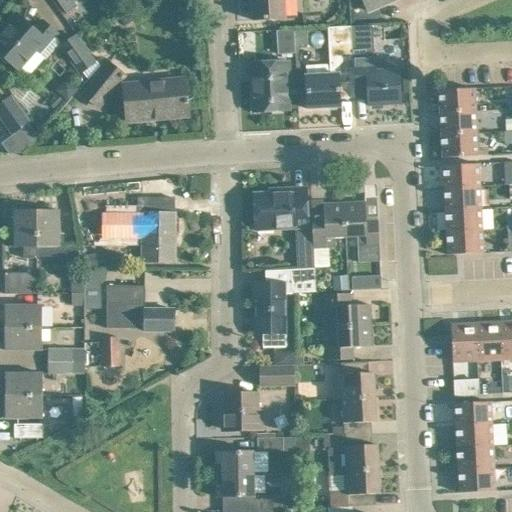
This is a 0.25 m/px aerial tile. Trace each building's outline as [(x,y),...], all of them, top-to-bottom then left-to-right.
[(56,0),(66,14),(77,6),(74,1),(74,0),(56,0)] [(285,19),(283,0),(251,0),(253,20),(285,19)] [(363,0),(368,12),(387,3),(385,0),(363,0)] [(128,11),(118,19),(125,27),(134,19),(128,11)] [(5,31),(0,36),(0,53),(1,55),(7,59),(9,61),(18,70),(19,69),(28,77),(45,57),(40,52),(53,38),(54,36),(56,34),(42,21),(34,30),(18,16),(5,31)] [(352,48),(353,55),(355,95),(368,95),(368,106),(400,104),(398,70),(378,71),(375,71),(373,26),(351,27),(352,48)] [(355,99),(355,95),(353,55),(352,48),(351,27),(328,28),(330,75),(306,76),(307,109),(340,107),(340,99),(355,99)] [(294,30),(295,59),(302,59),(301,40),(307,40),(307,29),(294,30)] [(83,71),(90,81),(105,64),(101,58),(94,62),(76,37),(62,47),(80,73),(83,71)] [(255,91),(252,91),(253,112),(288,110),(288,109),(298,109),(297,93),(287,94),(287,79),(289,79),(288,62),(254,64),(255,91)] [(90,82),(98,77),(83,94),(98,107),(124,77),(109,64),(107,67),(105,64),(90,81),(90,82)] [(66,78),(55,90),(67,102),(78,89),(66,78)] [(184,79),(124,85),(128,122),(187,116),(186,104),(188,104),(188,99),(186,99),(184,79)] [(475,89),(445,90),(439,91),(440,113),(476,111),(475,89)] [(0,116),(12,133),(28,122),(10,97),(0,104),(0,116)] [(440,113),(441,135),(477,134),(476,111),(440,113)] [(478,156),(478,155),(486,154),(486,147),(478,148),(477,134),(441,135),(442,158),(478,156)] [(479,164),(443,166),(444,188),(480,186),(479,164)] [(445,211),(481,209),(480,186),(444,188),(445,211)] [(280,190),(280,194),(254,195),(256,229),(308,227),(307,209),(306,189),(280,190)] [(132,239),(132,238),(143,238),(143,262),(175,262),(174,198),(138,198),(138,214),(114,214),(113,239),(132,239)] [(359,263),(360,263),(380,262),(378,221),(366,221),(365,202),(344,203),(346,238),(357,237),(359,263)] [(334,238),(346,238),(344,203),(323,204),(324,223),(312,224),(313,244),(314,250),(335,248),(334,238)] [(446,233),(482,231),(481,209),(445,211),(446,233)] [(24,247),(24,258),(37,258),(37,257),(38,257),(37,247),(37,211),(14,211),(14,248),(24,247)] [(59,247),(59,211),(37,211),(37,247),(59,247)] [(447,255),(483,253),(482,231),(446,233),(447,255)] [(313,269),(312,256),(297,257),(297,269),(313,269)] [(313,269),(297,269),(290,270),(292,294),(316,293),(315,269),(313,269)] [(37,273),(25,273),(5,273),(5,294),(37,294),(37,273)] [(381,276),(371,277),(372,290),(381,289),(381,276)] [(71,282),(71,294),(84,294),(84,282),(71,282)] [(284,346),(284,283),(254,284),(255,291),(256,291),(257,334),(264,333),(264,346),(284,346)] [(106,329),(143,329),(143,331),(174,332),(174,310),(145,310),(145,286),(107,286),(106,329)] [(85,306),(84,294),(71,294),(71,306),(85,306)] [(350,294),(330,295),(324,295),(325,316),(322,316),(323,328),(336,328),(371,326),(370,305),(351,306),(350,294)] [(25,306),(5,306),(5,328),(42,328),(42,306),(25,306)] [(511,321),(499,322),(501,360),(511,359),(511,321)] [(499,322),(475,324),(477,361),(501,360),(499,322)] [(475,324),(451,325),(453,363),(477,361),(475,324)] [(371,326),(336,328),(323,328),(324,341),(327,341),(328,361),(354,360),(353,348),(372,347),(371,326)] [(42,328),(5,328),(5,351),(42,350),(42,328)] [(104,367),(119,367),(118,337),(103,337),(104,367)] [(84,362),(84,350),(48,350),(48,362),(84,362)] [(303,353),(294,353),(295,366),(303,365),(303,353)] [(84,362),(48,362),(48,374),(84,374),(84,362)] [(375,398),(374,373),(369,373),(368,362),(348,363),(341,363),(342,399),(375,398)] [(261,386),(281,386),(295,385),(295,367),(281,367),(261,368),(261,386)] [(42,374),(6,374),(6,396),(42,396),(42,374)] [(478,378),(453,380),(454,396),(454,397),(478,396),(478,378)] [(257,416),(257,414),(257,394),(225,394),(226,430),(262,430),(262,415),(257,416)] [(42,396),(6,396),(6,418),(42,418),(42,396)] [(82,397),(72,397),(72,407),(82,407),(82,397)] [(372,434),(371,422),(376,422),(375,398),(342,399),(344,426),(344,435),(372,434)] [(456,426),(492,424),(490,402),(455,404),(456,426)] [(14,424),(14,438),(42,438),(42,424),(14,424)] [(456,426),(457,448),(493,446),(492,424),(456,426)] [(344,435),(344,426),(332,427),(333,435),(333,436),(344,435)] [(378,469),(377,445),(372,445),(372,434),(344,435),(333,436),(323,436),(324,450),(327,450),(328,472),(346,471),(378,469)] [(283,437),(257,437),(257,451),(267,451),(283,451),(283,438),(283,437)] [(307,438),(296,438),(296,452),(307,452),(307,438)] [(457,448),(458,471),(494,469),(493,446),(457,448)] [(257,451),(253,452),(216,452),(216,463),(222,463),(222,473),(253,473),(268,473),(267,451),(257,451)] [(378,469),(346,471),(347,494),(332,495),(333,508),(353,507),(375,505),(375,494),(379,494),(378,469)] [(495,491),(494,469),(458,471),(459,493),(495,491)] [(222,473),(223,486),(216,486),(217,497),(254,496),(253,473),(222,473)] [(284,494),(258,494),(258,508),(284,508),(284,494)]
